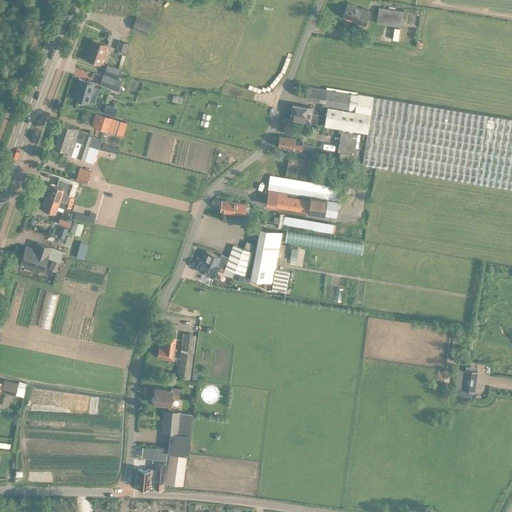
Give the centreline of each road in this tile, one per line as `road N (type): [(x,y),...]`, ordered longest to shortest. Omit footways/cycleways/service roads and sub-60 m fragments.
road 1 (unclassified): [(129,494),(143,345),(209,195),(259,156),(324,0)]
road 2 (secondary): [(0,189),(69,0)]
road 3 (unclassified): [(129,494),(291,511)]
road 4 (unclassified): [(129,494),(0,491)]
